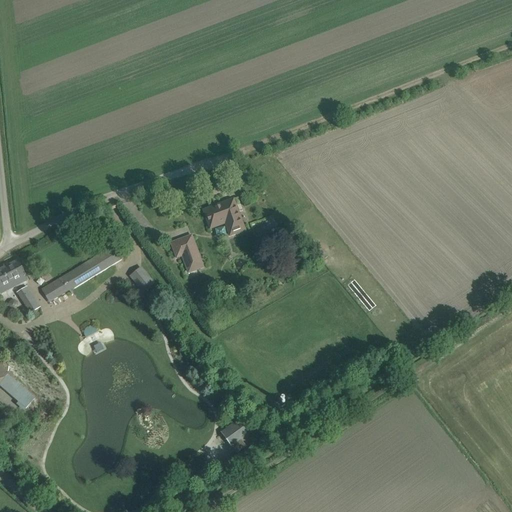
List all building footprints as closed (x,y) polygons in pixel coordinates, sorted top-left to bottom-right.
[(245,230),(238,211),(234,202),(234,200),(204,211),(210,228),(225,222),(230,236),(245,230)] [(252,223),(256,235),(277,228),(274,216),(252,223)] [(203,268),(192,236),(171,243),(176,258),(182,256),(188,273),(203,268)] [(122,259),(119,255),(114,247),(42,290),(49,302),(68,290),(69,291),(122,259)] [(27,281),(23,271),(18,262),(0,271),(0,292),(1,294),(27,281)] [(129,277),(143,293),(149,288),(145,283),(150,278),(141,267),(129,277)] [(40,308),(27,287),(16,294),(30,315),(40,308)] [(155,291),(150,295),(155,300),(159,295),(155,291)] [(84,334),(86,339),(97,333),(95,328),(94,328),(94,327),(93,327),(92,327),(91,327),(90,327),(89,327),(88,327),(88,328),(87,328),(86,329),(85,329),(85,330),(85,331),(84,332),(84,333),(84,334)] [(284,415),(277,420),(280,425),(287,420),(284,415)] [(232,448),(256,431),(251,425),(248,428),(241,418),(220,433),(232,448)]
